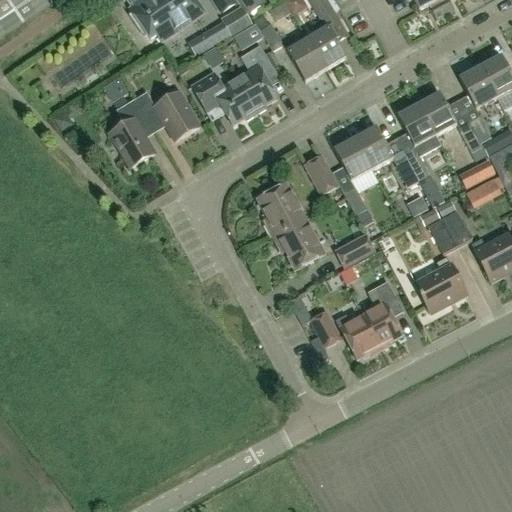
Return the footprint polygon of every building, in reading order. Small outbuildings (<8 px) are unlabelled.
[(126,0),(133,10),(130,12),(150,42),(156,37),(161,44),(198,19),(191,9),(197,5),(194,0),(126,0)] [(237,5),(233,0),(208,0),(220,17),(237,5)] [(266,6),(261,0),(237,0),(249,17),(266,6)] [(301,0),(287,0),(282,3),(292,19),(307,10),(301,0)] [(323,24),(334,17),(323,0),(315,0),(310,3),(323,24)] [(411,0),(418,13),(428,7),(436,22),(445,18),(440,9),(435,0),(411,0)] [(435,0),(445,18),(454,13),(447,0),(435,0)] [(232,41),(253,28),(241,9),(220,22),(222,24),(187,46),(196,61),(231,39),(232,41)] [(325,73),(307,43),(299,48),(294,41),(282,48),(271,27),(269,28),(260,14),(251,20),(255,26),(264,40),(272,55),(283,49),(286,55),(304,85),(325,73)] [(328,30),(307,43),(325,73),(346,60),(328,30)] [(248,76),(236,83),(256,117),(265,111),(264,109),(277,102),(270,90),(265,82),(276,76),(261,49),(240,61),(248,76)] [(511,79),(501,59),(480,70),(496,101),(511,92),(511,79)] [(496,101),(480,70),(458,82),(475,113),(476,112),(496,101)] [(214,76),(190,89),(206,116),(220,108),(226,117),(233,128),(244,121),(246,123),(256,117),(236,83),(223,91),(214,76)] [(118,84),(103,93),(112,107),(127,98),(118,84)] [(146,96),(136,102),(146,120),(156,114),(166,130),(175,145),(199,130),(179,96),(155,110),(146,96)] [(435,139),(436,139),(455,128),(456,128),(447,109),(440,97),(419,108),(435,139)] [(124,128),(110,137),(130,171),(154,157),(145,142),(136,126),(146,120),(136,102),(116,114),(124,128)] [(441,148),(436,139),(435,139),(419,108),(408,114),(397,120),(406,137),(412,147),(417,157),(418,158),(419,158),(420,160),(441,148)] [(491,141),(480,120),(469,126),(471,129),(481,147),(491,141)] [(471,157),(483,150),(481,147),(471,129),(459,136),(471,157)] [(377,131),(355,142),(363,158),(371,173),(393,162),(377,131)] [(481,147),(483,150),(488,160),(500,153),(493,140),(491,141),(481,147)] [(355,142),(334,154),(350,184),(371,173),(363,158),(355,142)] [(511,147),(489,160),(509,199),(511,197),(511,188),(502,168),(511,162),(511,147)] [(303,168),(320,200),(339,190),(322,158),(303,168)] [(418,158),(407,164),(413,174),(419,185),(422,192),(426,199),(432,196),(438,192),(424,168),(420,160),(419,158),(418,158)] [(465,192),(494,177),(487,163),(458,179),(465,192)] [(413,174),(407,164),(396,170),(407,191),(418,185),(419,185),(418,185),(413,174)] [(501,198),(493,182),(483,187),(491,203),(501,198)] [(273,240),(304,223),(286,189),(258,203),(269,222),(265,224),(273,240)] [(355,191),(344,197),(362,231),(373,225),(355,191)] [(455,212),(450,203),(436,210),(441,219),(455,212)] [(440,220),(435,210),(421,218),(426,228),(440,220)] [(456,215),(441,223),(457,251),(471,244),(456,215)] [(304,223),(273,240),(282,255),(285,253),(295,272),(323,257),(304,223)] [(457,251),(441,223),(427,230),(442,259),(457,251)] [(482,242),(471,248),(491,285),(503,279),(502,276),(511,270),(511,238),(511,236),(485,249),(482,242)] [(344,273),(376,256),(366,238),(334,255),(344,273)] [(436,266),(440,274),(415,287),(429,315),(453,302),(454,305),(467,298),(451,268),(450,269),(446,261),(436,266)] [(375,311),(362,319),(381,353),(390,348),(389,346),(403,338),(390,315),(400,310),(387,285),(367,296),(375,311)] [(324,352),(341,342),(326,314),(309,324),(324,352)] [(381,353),(362,319),(339,331),(356,363),(370,356),(371,358),(381,353)]
